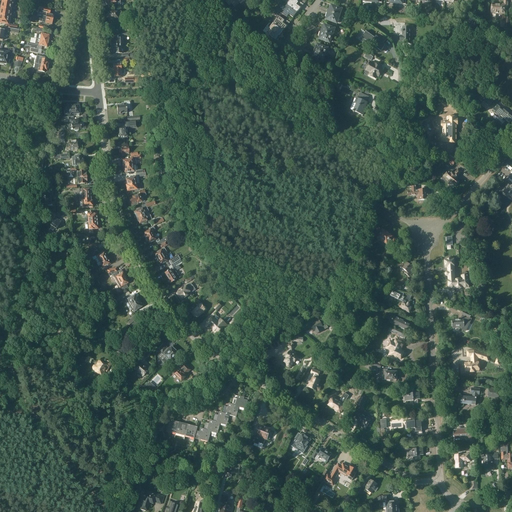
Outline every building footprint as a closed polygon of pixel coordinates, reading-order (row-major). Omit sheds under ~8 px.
[(239,3),(236,0),(225,0),(229,6),(228,7),(230,9),(231,9),(232,9),(239,3)] [(297,13),(300,8),(296,5),(298,2),(294,0),(290,0),(287,6),(297,13)] [(491,13),(505,14),(505,8),(507,8),(508,0),(507,0),(504,0),(504,4),(500,4),(500,5),(491,4),(491,6),(491,13)] [(1,4),(0,8),(11,10),(12,7),(13,3),(2,2),(2,5),(1,4)] [(297,13),(287,6),(281,13),(287,18),(289,15),(293,18),(297,13)] [(329,7),(327,12),(339,16),(342,9),(333,6),(332,8),(329,7)] [(39,7),(38,12),(47,13),(47,14),(46,14),(46,16),(46,17),(43,16),(42,23),(45,23),(52,25),(54,15),(51,14),(52,12),(51,12),(51,13),(50,13),(51,9),(39,7)] [(0,8),(0,12),(0,13),(0,15),(10,18),(11,15),(10,15),(11,10),(0,8)] [(107,14),(107,17),(107,18),(110,18),(111,19),(113,19),(113,18),(117,18),(118,19),(121,19),(121,12),(117,12),(113,12),(112,12),(112,11),(111,11),(109,11),(109,13),(107,13),(107,14)] [(339,16),(327,12),(326,17),(328,18),(328,20),(337,23),(339,16)] [(0,23),(3,24),(5,24),(6,24),(6,27),(11,28),(19,30),(19,27),(17,27),(17,26),(9,24),(10,18),(0,15),(0,23)] [(283,31),(287,26),(283,23),(285,21),(279,16),(273,24),(283,31)] [(283,31),(273,24),(267,31),(271,34),(269,35),(276,41),(283,31)] [(402,43),(402,44),(410,44),(410,42),(413,42),(413,26),(405,25),(405,28),(402,28),(402,31),(402,33),(402,35),(402,36),(400,36),(400,43),(402,43)] [(322,27),(320,32),(332,36),(334,29),(325,26),(325,28),(322,27)] [(332,36),(320,32),(319,36),(321,37),(321,39),(329,43),(332,36)] [(367,33),(364,38),(377,47),(376,48),(380,50),(380,49),(381,49),(382,47),(381,46),(382,44),(384,42),(383,41),(385,38),(385,37),(380,34),(378,37),(376,36),(375,38),(368,33),(367,33)] [(111,41),(110,42),(111,46),(121,45),(121,42),(121,37),(115,38),(115,39),(111,39),(111,41)] [(36,38),(35,44),(39,45),(41,46),(47,47),(48,44),(48,43),(49,41),(36,38)] [(121,45),(111,46),(111,50),(112,50),(112,52),(116,52),(116,53),(122,53),(122,50),(121,50),(121,45)] [(315,46),(313,51),(325,55),(327,48),(318,45),(318,47),(315,46)] [(1,51),(0,58),(0,63),(4,64),(4,63),(8,64),(9,60),(8,59),(8,57),(8,54),(12,54),(12,53),(16,54),(17,48),(15,48),(13,48),(13,51),(8,50),(5,50),(5,52),(1,51)] [(325,55),(313,51),(311,56),(314,57),(313,59),(322,62),(325,55)] [(35,64),(48,67),(49,62),(47,62),(47,60),(45,59),(45,57),(37,56),(36,59),(36,60),(35,62),(35,63),(35,64)] [(381,68),(381,67),(375,64),(375,65),(370,63),(366,70),(371,72),(369,75),(375,78),(377,75),(379,76),(382,69),(381,68)] [(35,64),(34,68),(36,68),(35,72),(41,74),(42,72),(46,73),(47,71),(47,70),(48,70),(49,68),(48,67),(35,64)] [(482,95),(479,98),(483,101),(489,106),(492,102),(487,98),(491,94),(486,90),(482,95)] [(356,105),(353,111),(363,116),(367,107),(366,107),(368,103),(365,101),(366,100),(367,101),(369,97),(360,93),(358,97),(359,98),(359,99),(356,98),(355,99),(356,99),(355,102),(354,102),(354,103),(356,105)] [(126,105),(117,106),(118,115),(122,115),(122,114),(127,113),(126,109),(130,109),(129,102),(126,103),(126,105)] [(497,105),(493,110),(496,112),(494,114),(498,116),(504,123),(506,121),(509,123),(511,119),(511,117),(509,114),(504,111),(504,110),(497,105)] [(63,107),(62,107),(63,117),(67,117),(67,119),(70,119),(69,107),(69,106),(63,106),(63,107)] [(67,119),(66,119),(66,121),(73,121),(73,118),(73,114),(76,114),(76,116),(79,116),(79,109),(80,109),(80,108),(80,107),(80,106),(79,106),(78,106),(69,107),(70,119),(67,119)] [(442,136),(442,141),(443,141),(443,143),(456,143),(456,142),(456,125),(457,125),(457,126),(457,118),(457,119),(456,119),(456,117),(455,117),(455,116),(454,116),(450,116),(449,116),(449,117),(448,117),(448,122),(445,122),(445,121),(444,121),(444,122),(442,122),(442,128),(443,128),(443,129),(443,135),(443,136),(442,136)] [(119,134),(118,135),(118,136),(119,137),(120,137),(120,138),(127,137),(126,129),(137,128),(136,121),(124,122),(125,127),(119,127),(119,134)] [(69,144),(68,145),(69,147),(70,147),(70,150),(78,149),(77,140),(69,141),(69,144)] [(444,151),(438,155),(441,160),(447,155),(444,151)] [(75,156),(72,157),(72,166),(76,165),(84,164),(83,164),(84,163),(84,161),(83,160),(83,158),(82,156),(80,156),(80,154),(76,155),(76,156),(75,156)] [(450,156),(446,161),(452,166),(456,161),(450,156)] [(444,177),(443,179),(450,185),(452,183),(452,184),(453,184),(455,185),(456,185),(459,183),(459,181),(455,178),(457,177),(461,172),(458,169),(455,172),(451,168),(448,172),(444,176),(444,177)] [(126,181),(125,182),(126,185),(135,183),(136,183),(139,183),(138,177),(136,177),(135,177),(126,179),(126,181)] [(506,186),(502,191),(506,195),(510,190),(511,191),(511,184),(509,182),(507,182),(506,184),(506,186)] [(135,183),(126,185),(127,192),(136,190),(140,189),(139,183),(136,183),(135,183)] [(408,183),(407,187),(412,187),(412,189),(410,189),(410,191),(408,191),(408,193),(407,193),(408,194),(408,196),(416,196),(416,190),(416,186),(416,184),(408,183)] [(416,196),(416,197),(417,197),(418,201),(429,200),(429,196),(430,196),(429,190),(428,190),(428,189),(416,190),(416,196)] [(129,200),(130,204),(131,203),(131,205),(137,203),(137,204),(142,202),(145,201),(143,197),(146,195),(144,190),(139,192),(140,195),(129,198),(129,200)] [(143,208),(134,212),(135,214),(135,215),(135,216),(135,217),(136,217),(136,218),(146,214),(149,213),(147,207),(146,207),(145,204),(142,205),(143,208)] [(87,218),(85,218),(85,222),(96,221),(96,219),(96,216),(97,215),(97,214),(96,213),(87,214),(87,218)] [(137,219),(136,220),(137,221),(138,222),(139,225),(148,221),(149,224),(155,221),(154,218),(152,219),(149,213),(146,214),(136,218),(137,219)] [(44,225),(40,231),(46,235),(50,229),(53,231),(54,228),(56,230),(61,223),(62,221),(59,219),(56,217),(50,225),(48,224),(47,226),(44,225)] [(96,221),(85,222),(85,226),(87,225),(88,229),(88,230),(89,230),(89,233),(93,233),(93,229),(97,229),(98,228),(98,227),(97,226),(97,223),(96,223),(96,221)] [(145,232),(143,233),(144,235),(144,236),(145,238),(146,238),(154,234),(153,232),(155,231),(153,227),(150,229),(145,232)] [(375,231),(374,237),(377,238),(387,245),(390,240),(394,242),(396,239),(388,234),(387,233),(379,228),(376,227),(375,231)] [(146,239),(145,239),(146,241),(147,241),(147,242),(148,242),(148,243),(151,242),(156,240),(159,245),(165,242),(168,240),(166,237),(163,238),(159,241),(157,237),(156,237),(154,234),(146,238),(146,239)] [(161,250),(154,254),(155,257),(155,259),(156,260),(157,259),(157,260),(167,254),(168,254),(168,253),(167,254),(163,247),(167,245),(165,242),(159,245),(161,250)] [(51,253),(47,253),(47,261),(51,260),(51,259),(58,259),(67,259),(67,253),(62,253),(62,248),(58,248),(58,253),(51,254),(51,253)] [(94,257),(92,258),(93,261),(94,260),(95,260),(96,263),(107,258),(107,257),(107,256),(106,255),(104,252),(94,257)] [(157,260),(157,262),(158,263),(159,263),(160,266),(166,262),(168,267),(176,262),(180,260),(178,256),(173,258),(170,253),(167,254),(157,260)] [(445,259),(445,263),(445,264),(446,268),(446,267),(448,267),(448,270),(448,272),(447,272),(446,273),(445,274),(446,275),(448,276),(448,278),(449,280),(448,280),(448,281),(448,282),(448,283),(449,284),(449,288),(454,288),(454,289),(459,289),(463,288),(469,288),(468,275),(467,275),(467,273),(466,272),(463,273),(462,274),(462,275),(461,275),(461,279),(458,279),(455,279),(455,278),(454,269),(454,268),(453,258),(453,259),(451,259),(451,257),(447,258),(447,259),(445,259)] [(107,258),(96,263),(98,266),(99,265),(100,268),(110,264),(108,261),(109,261),(109,259),(108,258),(107,258)] [(170,270),(164,273),(168,280),(167,280),(169,283),(170,282),(170,283),(179,278),(175,271),(177,270),(180,268),(178,266),(182,263),(180,260),(176,262),(168,267),(170,270)] [(402,264),(400,266),(406,271),(404,273),(409,277),(413,273),(412,272),(414,269),(406,262),(403,265),(402,264)] [(116,268),(107,270),(108,274),(111,273),(117,283),(126,278),(125,277),(125,276),(125,275),(124,275),(123,273),(123,272),(122,272),(119,275),(117,271),(116,268)] [(126,278),(117,283),(121,290),(121,291),(121,290),(127,287),(128,287),(127,287),(126,285),(129,283),(128,281),(127,280),(127,279),(126,278)] [(180,291),(176,293),(177,294),(177,295),(178,297),(179,297),(181,299),(181,300),(188,295),(187,294),(189,292),(190,294),(196,290),(192,285),(192,286),(190,283),(188,285),(186,286),(183,288),(183,287),(179,290),(180,291)] [(391,290),(389,295),(403,302),(403,303),(400,308),(409,312),(412,307),(409,306),(410,304),(410,303),(408,302),(407,303),(406,304),(405,304),(406,301),(403,299),(404,297),(403,296),(404,293),(396,291),(395,292),(392,291),(391,290)] [(123,294),(110,301),(112,305),(117,303),(116,302),(125,298),(123,294)] [(126,299),(125,300),(127,302),(127,303),(126,304),(128,307),(139,300),(137,297),(138,296),(138,295),(138,294),(137,294),(136,294),(129,298),(126,299)] [(197,307),(191,312),(195,317),(196,316),(197,317),(198,317),(198,316),(199,316),(207,309),(201,303),(200,303),(201,301),(199,299),(195,303),(197,304),(196,305),(197,307)] [(139,300),(128,307),(132,313),(137,310),(136,310),(143,306),(144,306),(144,305),(144,304),(143,304),(143,303),(142,303),(141,303),(139,300)] [(348,303),(345,310),(353,314),(356,307),(348,303)] [(461,319),(452,320),(452,328),(462,327),(462,330),(466,332),(472,319),(470,318),(472,314),(463,310),(461,315),(462,315),(461,318),(461,319)] [(209,321),(204,326),(205,327),(205,328),(205,329),(206,329),(206,330),(207,330),(208,330),(209,330),(209,331),(210,331),(212,329),(218,323),(218,322),(221,319),(216,314),(213,317),(210,320),(208,321),(209,321)] [(136,315),(127,322),(129,325),(138,318),(136,315)] [(393,316),(390,323),(407,331),(409,326),(408,325),(408,324),(403,322),(403,321),(393,316)] [(218,323),(212,329),(217,334),(223,329),(223,328),(224,327),(224,328),(227,325),(226,324),(227,322),(223,318),(222,320),(221,319),(218,322),(218,323)] [(319,321),(310,326),(313,332),(315,331),(316,332),(317,334),(322,331),(320,328),(323,327),(327,324),(324,319),(320,321),(319,321)] [(64,339),(68,336),(63,328),(59,330),(64,339)] [(390,341),(387,348),(391,350),(389,355),(394,357),(395,356),(401,359),(404,352),(400,350),(404,343),(396,340),(394,343),(390,341)] [(164,355),(165,356),(162,360),(167,365),(171,361),(171,362),(178,354),(176,353),(177,352),(174,349),(173,350),(170,347),(168,350),(166,349),(167,348),(164,345),(160,350),(162,353),(163,352),(164,354),(164,355)] [(119,355),(124,358),(129,350),(124,347),(119,355)] [(471,363),(465,363),(465,371),(470,371),(470,372),(475,372),(475,370),(479,370),(479,362),(478,362),(477,357),(488,361),(489,356),(474,350),(467,351),(467,356),(471,356),(471,363)] [(291,351),(284,362),(287,364),(287,366),(288,367),(290,368),(292,367),(297,358),(297,357),(293,354),(294,353),(291,351)] [(108,370),(107,370),(111,364),(110,363),(107,361),(107,362),(106,361),(105,365),(98,361),(96,365),(94,365),(93,367),(93,369),(103,375),(105,371),(107,372),(108,370)] [(144,366),(140,363),(134,369),(135,370),(136,371),(138,373),(139,373),(142,376),(148,370),(145,367),(144,367),(143,367),(144,366)] [(184,363),(174,373),(182,380),(185,377),(184,376),(191,370),(184,363)] [(313,378),(309,387),(318,391),(320,390),(321,387),(320,386),(319,385),(320,381),(316,379),(317,377),(320,371),(313,368),(311,374),(314,375),(313,378)] [(383,372),(382,372),(382,380),(385,380),(386,380),(387,381),(390,381),(391,380),(396,380),(396,372),(388,372),(388,369),(383,369),(383,372)] [(197,381),(195,378),(192,376),(187,382),(189,384),(192,386),(197,381)] [(148,393),(148,392),(150,394),(153,390),(147,385),(144,388),(145,389),(144,390),(148,393)] [(460,400),(457,400),(458,407),(464,406),(464,404),(476,405),(477,394),(480,394),(480,389),(472,388),(471,393),(473,393),(472,398),(464,397),(460,396),(460,400)] [(489,390),(488,396),(490,398),(501,399),(502,389),(491,388),(489,390)] [(419,392),(403,394),(403,401),(413,401),(413,403),(418,403),(418,399),(419,399),(419,392)] [(339,402),(334,410),(335,410),(335,411),(337,412),(338,412),(341,414),(346,405),(344,403),(349,396),(344,393),(339,402)] [(333,396),(327,405),(330,407),(330,408),(331,409),(333,409),(334,410),(339,402),(335,400),(337,396),(334,394),(333,396)] [(234,395),(232,405),(235,406),(234,411),(238,412),(238,410),(239,407),(245,408),(245,409),(246,409),(248,401),(243,400),(244,397),(234,395)] [(225,419),(228,420),(229,418),(228,418),(229,415),(235,417),(236,417),(238,412),(234,411),(235,406),(232,405),(225,403),(223,413),(226,414),(225,419)] [(226,414),(223,413),(216,411),(213,421),(217,422),(215,427),(219,428),(219,426),(220,423),(226,425),(227,425),(228,420),(225,419),(226,414)] [(359,411),(356,417),(359,418),(359,419),(360,419),(358,424),(366,428),(368,424),(369,425),(373,419),(367,416),(366,418),(364,417),(366,415),(361,412),(359,411)] [(206,436),(209,437),(210,435),(210,434),(211,431),(216,433),(217,433),(219,428),(215,427),(217,422),(213,421),(206,419),(204,429),(204,430),(207,431),(206,436)] [(176,434),(179,422),(169,420),(167,431),(176,434)] [(421,421),(406,422),(406,430),(415,429),(415,434),(421,434),(421,421)] [(185,436),(188,425),(179,422),(176,434),(185,436)] [(195,438),(197,431),(198,427),(188,425),(185,436),(195,438)] [(250,433),(246,443),(251,444),(252,442),(257,444),(259,443),(259,442),(262,443),(264,444),(266,439),(265,439),(266,438),(269,430),(260,426),(257,434),(257,435),(257,436),(250,433)] [(204,430),(204,429),(200,428),(200,432),(197,431),(195,438),(200,440),(200,439),(208,442),(209,437),(206,436),(207,431),(204,430)] [(459,431),(454,431),(454,438),(454,439),(458,439),(458,438),(467,438),(467,439),(471,439),(471,428),(467,429),(459,429),(459,431)] [(295,438),(290,446),(294,448),(296,445),(305,450),(304,451),(305,451),(305,450),(308,446),(307,446),(311,440),(307,437),(307,436),(304,434),(303,435),(302,434),(298,441),(295,439),(298,435),(297,434),(295,438)] [(504,443),(499,443),(500,453),(501,453),(502,460),(506,459),(506,458),(508,458),(508,460),(508,469),(511,468),(511,453),(507,454),(507,453),(508,452),(507,445),(504,446),(504,443)] [(423,448),(406,449),(407,457),(414,457),(414,460),(420,459),(420,455),(423,455),(423,448)] [(312,457),(314,459),(315,459),(316,459),(318,459),(320,456),(323,458),(322,459),(325,462),(326,460),(327,461),(327,460),(331,454),(323,449),(320,453),(316,450),(312,457)] [(466,454),(455,455),(455,460),(455,461),(456,461),(456,468),(462,468),(462,461),(467,461),(467,462),(471,462),(470,460),(470,453),(466,454)] [(484,455),(482,455),(482,458),(484,458),(484,460),(485,468),(485,471),(486,471),(489,471),(494,470),(493,463),(492,463),(492,462),(492,460),(492,459),(498,459),(498,453),(491,453),(491,455),(484,455)] [(327,474),(324,480),(333,485),(336,480),(334,478),(334,477),(335,478),(338,472),(339,472),(339,471),(349,477),(348,479),(352,480),(353,478),(354,478),(355,476),(355,475),(357,471),(350,466),(349,465),(348,467),(344,464),(343,466),(341,465),(341,466),(338,464),(337,465),(331,475),(332,476),(331,477),(327,474)] [(177,469),(174,479),(179,480),(182,471),(177,469)] [(367,484),(364,489),(371,493),(373,490),(374,491),(376,492),(378,488),(377,487),(376,486),(377,484),(370,479),(366,484),(367,484)] [(163,497),(144,490),(143,495),(145,496),(141,506),(140,509),(146,511),(149,503),(151,504),(152,502),(160,504),(163,497)] [(196,502),(191,511),(205,511),(206,511),(202,510),(202,505),(209,499),(204,494),(196,502)] [(227,501),(228,497),(222,495),(220,502),(222,502),(220,511),(229,511),(232,502),(227,501)] [(389,495),(382,495),(382,499),(385,499),(386,510),(398,509),(398,505),(397,505),(397,501),(397,500),(396,500),(396,499),(395,499),(395,500),(394,500),(394,501),(390,501),(390,499),(389,499),(389,495)] [(171,503),(169,502),(165,511),(177,511),(179,507),(177,506),(171,503)]
